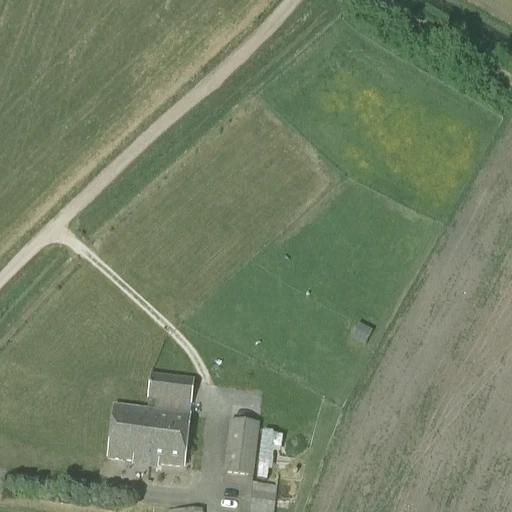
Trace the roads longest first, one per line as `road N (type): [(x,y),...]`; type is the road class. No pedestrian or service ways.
road 1 (track): [(289,0),(0,281)]
road 2 (track): [(511,76),(384,0)]
